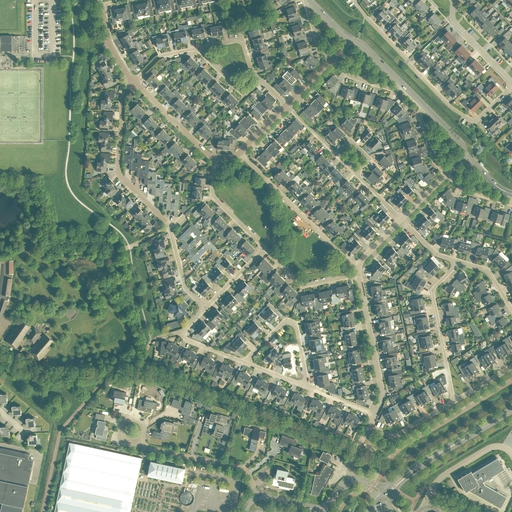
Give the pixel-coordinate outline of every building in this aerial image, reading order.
[(147,3),(141,4),(143,16),(150,14),(150,16),(153,16),(150,0),(149,0),(147,0),(147,1),(147,3)] [(165,11),(162,0),(156,0),(157,0),(156,0),(152,0),(156,15),(160,14),(159,12),(165,11)] [(162,0),(165,11),(171,10),(172,12),(175,11),(172,0),(162,0)] [(187,7),(185,0),(175,0),(178,11),(181,10),(181,8),(187,7)] [(413,7),(417,11),(424,4),(420,0),(419,0),(417,3),(415,1),(411,5),(413,7)] [(286,9),(288,14),(296,12),(295,7),(296,6),(295,3),(288,5),(289,6),(284,7),(285,10),(286,9)] [(470,14),(474,18),(480,11),(478,10),(481,7),(477,3),(472,7),(475,9),(470,14)] [(125,7),(119,8),(122,20),(128,19),(128,21),(128,24),(132,23),(129,5),(128,5),(128,4),(126,5),(125,5),(125,6),(125,7)] [(143,16),(141,4),(135,5),(135,4),(134,4),(132,4),(131,4),(131,5),(134,20),(138,19),(137,17),(143,16)] [(424,4),(417,11),(421,15),(420,15),(423,17),(427,13),(425,11),(428,8),(424,4)] [(376,16),(380,20),(386,13),(383,10),(385,8),(383,6),(378,10),(380,12),(376,16)] [(122,20),(119,8),(113,10),(113,9),(113,8),(110,9),(113,24),(116,23),(116,21),(122,20)] [(474,21),(476,23),(486,13),(484,12),(482,14),(480,11),(474,18),(476,20),(474,21)] [(293,21),(294,22),(301,20),(300,16),(298,17),(296,12),(288,14),(289,19),(288,20),(289,22),(293,21)] [(386,13),(380,20),(384,25),(388,20),(390,22),(395,18),(392,15),(390,17),(386,13)] [(426,20),(430,24),(438,17),(434,13),(430,16),(428,14),(424,18),(426,21),(426,20)] [(479,23),(481,25),(487,19),(485,17),(487,15),(486,13),(476,23),(478,24),(479,23)] [(438,17),(430,24),(434,28),(434,29),(436,31),(440,27),(438,25),(441,21),(438,17)] [(389,30),(393,34),(400,27),(398,25),(399,24),(399,23),(396,19),(391,23),(393,26),(389,30)] [(481,28),(483,30),(493,21),(492,19),(489,21),(487,19),(481,25),(482,27),(481,28)] [(291,27),(293,32),(301,29),(300,24),(302,23),(301,20),(294,22),(294,23),(290,24),(290,27),(291,27)] [(226,30),(224,21),(219,22),(219,26),(216,26),(218,36),(224,35),(227,34),(226,30)] [(486,31),(489,33),(495,27),(493,25),(495,23),(493,21),(483,30),(485,32),(486,31)] [(201,28),(197,29),(199,38),(205,37),(204,31),(207,31),(206,25),(206,23),(200,24),(201,28)] [(209,24),(206,25),(207,31),(208,33),(211,33),(212,37),(218,36),(216,26),(212,27),(211,25),(209,25),(209,24)] [(250,37),(257,35),(259,34),(263,33),(260,24),(251,27),(252,30),(248,31),(250,37)] [(187,26),(188,28),(189,36),(192,35),(193,39),(199,38),(197,29),(194,29),(193,27),(192,27),(191,25),(187,26)] [(400,27),(393,34),(397,38),(401,34),(403,36),(408,32),(402,25),(400,27)] [(495,27),(489,33),(492,37),(497,32),(499,35),(504,30),(502,28),(499,31),(495,27)] [(178,29),(179,32),(181,42),(187,40),(186,36),(189,36),(188,28),(185,29),(185,28),(178,29)] [(295,39),(295,41),(306,37),(305,33),(303,34),(301,29),(293,32),(293,33),(291,33),(290,34),(291,37),(292,38),(293,37),(294,40),(295,39)] [(120,39),(123,44),(131,39),(130,36),(133,34),(130,30),(123,34),(124,36),(120,39)] [(170,32),(170,33),(171,38),(174,37),(175,43),(181,42),(179,32),(175,33),(175,31),(170,32)] [(442,39),(445,42),(452,36),(447,31),(443,35),(441,33),(434,40),(436,43),(439,40),(440,42),(442,39)] [(499,44),(503,48),(509,41),(505,38),(509,33),(507,31),(502,37),(504,39),(499,44)] [(167,36),(162,37),(163,47),(169,46),(169,41),(172,41),(171,38),(170,33),(167,34),(167,36)] [(252,39),(254,45),(263,42),(262,39),(265,38),(263,33),(259,34),(257,35),(258,38),(252,39)] [(402,44),(406,48),(413,41),(409,37),(411,35),(409,33),(404,37),(407,39),(402,44)] [(12,51),(12,50),(17,50),(17,37),(17,36),(12,36),(1,36),(0,36),(0,50),(1,50),(1,51),(12,51)] [(163,47),(162,37),(158,38),(156,36),(152,37),(154,44),(157,44),(157,48),(163,47)] [(452,36),(445,42),(448,45),(445,47),(449,51),(453,47),(451,44),(456,40),(452,36)] [(297,44),(298,49),(307,46),(305,41),(307,41),(306,37),(295,41),(295,42),(296,44),(297,44)] [(131,47),(132,49),(142,44),(140,41),(137,42),(136,41),(133,42),(131,39),(123,44),(126,50),(131,47)] [(413,41),(406,48),(410,52),(414,47),(417,50),(421,45),(419,43),(417,45),(413,41)] [(503,51),(505,53),(511,45),(511,42),(511,44),(509,41),(503,48),(505,50),(503,51)] [(261,50),(262,52),(268,51),(267,45),(264,46),(263,42),(254,45),(256,51),(261,50)] [(129,54),(132,60),(141,55),(138,50),(140,49),(144,47),(142,44),(132,49),(133,52),(129,54)] [(456,53),(459,56),(465,50),(461,45),(456,50),(454,48),(450,52),(454,56),(456,53)] [(304,55),(305,57),(310,54),(309,51),(308,51),(307,46),(298,49),(300,54),(299,54),(300,57),(304,55)] [(465,50),(459,56),(462,59),(459,61),(463,65),(467,61),(465,59),(470,54),(465,50)] [(256,57),(258,63),(267,61),(266,57),(269,56),(268,51),(262,52),(260,53),(260,56),(256,57)] [(416,61),(420,65),(429,57),(430,56),(427,54),(427,55),(423,51),(418,55),(420,57),(416,61)] [(305,57),(306,59),(303,61),(312,69),(319,62),(319,61),(319,59),(318,58),(317,58),(315,58),(315,59),(310,54),(305,57)] [(141,55),(132,60),(135,65),(140,62),(141,65),(148,61),(147,58),(144,60),(141,55)] [(185,71),(188,68),(194,61),(190,57),(187,60),(185,58),(178,65),(185,71)] [(429,57),(420,65),(425,70),(428,66),(430,68),(435,64),(431,59),(429,57)] [(95,63),(100,71),(108,67),(108,66),(105,61),(106,61),(104,58),(95,63)] [(464,66),(470,73),(479,64),(475,59),(470,64),(468,62),(464,66)] [(192,76),(193,75),(197,71),(195,69),(199,65),(194,61),(188,68),(192,72),(190,73),(192,76)] [(267,61),(258,63),(260,69),(264,68),(265,71),(272,69),(271,63),(268,64),(267,61)] [(479,64),(470,73),(476,79),(481,75),(479,73),(483,68),(479,64)] [(100,71),(104,79),(110,76),(112,74),(110,70),(109,71),(109,70),(112,68),(110,65),(108,66),(108,67),(100,71)] [(430,75),(434,79),(441,72),(439,70),(440,69),(436,65),(432,69),(434,71),(430,75)] [(146,80),(150,85),(157,78),(154,75),(157,72),(153,69),(147,74),(149,76),(146,80)] [(198,77),(201,80),(208,73),(203,69),(200,72),(198,70),(197,71),(193,75),(197,79),(198,77)] [(288,70),(285,73),(294,82),(298,78),(300,80),(302,78),(293,69),(290,72),(288,70)] [(441,72),(434,79),(438,83),(442,80),(444,82),(448,77),(444,73),(443,74),(441,72)] [(202,84),(206,88),(211,83),(209,81),(212,77),(208,73),(201,80),(204,83),(202,84)] [(284,79),(281,82),(290,91),(292,88),(290,86),(294,82),(285,73),(282,76),(284,79)] [(335,94),(337,90),(340,84),(335,79),(336,79),(336,78),(336,76),(335,75),(334,75),(332,75),(325,83),(330,88),(329,89),(333,93),(335,94)] [(104,79),(101,80),(106,88),(117,82),(115,79),(113,81),(110,76),(104,79)] [(490,83),(487,86),(494,92),(498,88),(494,83),(496,81),(491,77),(488,80),(490,83)] [(158,85),(160,87),(166,81),(162,78),(160,80),(157,78),(150,85),(154,89),(158,85)] [(443,89),(447,93),(454,86),(452,84),(453,82),(449,78),(445,83),(447,85),(443,89)] [(158,93),(163,97),(170,90),(168,88),(170,85),(169,84),(170,82),(168,80),(166,81),(160,87),(162,89),(158,93)] [(210,89),(214,93),(221,86),(216,82),(213,85),(211,83),(206,88),(205,89),(208,91),(210,89)] [(290,91),(281,82),(278,85),(276,83),(273,86),(281,95),(285,91),(288,93),(290,91)] [(340,95),(345,97),(348,88),(343,87),(344,85),(340,84),(337,90),(338,90),(336,95),(340,96),(340,95)] [(494,92),(487,86),(485,88),(480,84),(477,88),(483,94),(485,92),(489,96),(494,92)] [(218,101),(219,100),(223,96),(221,94),(225,90),(221,86),(214,93),(217,95),(215,97),(218,101)] [(454,86),(447,93),(451,97),(455,93),(457,95),(462,91),(458,87),(457,88),(454,86)] [(350,99),(354,101),(357,89),(354,88),(353,90),(348,88),(345,97),(350,98),(350,99)] [(358,101),(363,102),(365,94),(360,92),(361,90),(357,89),(354,101),(357,102),(358,101)] [(171,98),(173,100),(179,94),(175,90),(172,93),(170,90),(163,97),(167,102),(171,98)] [(105,91),(104,100),(111,101),(114,101),(114,95),(115,95),(116,92),(105,91)] [(266,97),(263,100),(272,109),(274,106),(272,104),(276,100),(268,92),(264,95),(266,97)] [(472,101),(478,107),(482,103),(478,98),(480,96),(476,92),(472,96),(474,98),(472,101)] [(227,105),(234,98),(230,93),(227,96),(225,94),(223,96),(219,100),(222,102),(221,103),(225,107),(227,105)] [(317,97),(313,101),(321,110),(325,107),(323,105),(326,102),(317,93),(315,95),(317,97)] [(367,105),(371,106),(374,94),(371,93),(370,95),(365,94),(363,102),(368,104),(367,105)] [(171,106),(176,110),(183,103),(180,100),(183,98),(179,94),(173,100),(175,102),(171,106)] [(375,106),(380,107),(382,99),(377,97),(378,95),(374,94),(371,106),(375,107),(375,106)] [(234,98),(227,105),(231,108),(230,110),(232,113),(238,107),(236,105),(238,102),(234,98)] [(385,110),(387,112),(393,101),(391,100),(392,99),(388,98),(387,100),(382,99),(380,107),(385,109),(385,110)] [(478,107),(472,101),(470,98),(467,101),(465,99),(461,103),(467,109),(469,107),(473,112),(478,107)] [(508,107),(510,109),(511,107),(511,98),(509,102),(507,99),(502,104),(506,109),(508,107)] [(98,100),(98,104),(101,104),(101,109),(112,110),(115,110),(115,106),(110,106),(111,101),(104,100),(101,100),(98,100)] [(258,101),(255,104),(264,113),(268,109),(270,111),(272,109),(263,100),(260,103),(258,101)] [(307,103),(305,105),(315,116),(318,113),(321,110),(313,101),(309,105),(307,103)] [(392,111),(395,114),(402,108),(398,104),(399,104),(396,101),(395,102),(393,101),(387,112),(389,113),(392,111)] [(184,110),(186,112),(191,107),(188,103),(185,106),(183,103),(176,110),(180,114),(184,110)] [(255,104),(255,103),(251,107),(252,108),(249,111),(260,121),(262,119),(260,117),(264,113),(255,104)] [(130,111),(134,115),(141,108),(137,104),(134,106),(132,104),(126,110),(129,112),(130,111)] [(315,116),(305,105),(302,108),(305,110),(300,114),(310,123),(313,120),(311,117),(314,114),(315,116)] [(184,118),(188,123),(195,116),(193,113),(195,110),(194,109),(192,107),(191,107),(186,112),(188,114),(184,118)] [(137,121),(139,123),(145,117),(143,115),(145,112),(141,108),(134,115),(138,120),(137,121)] [(397,120),(398,122),(409,116),(408,114),(409,114),(406,111),(405,112),(402,108),(395,114),(399,118),(397,120)] [(103,112),(103,121),(109,121),(112,122),(113,116),(114,116),(114,112),(103,112)] [(245,116),(241,119),(249,127),(253,123),(255,125),(258,123),(249,114),(246,117),(245,116)] [(495,115),(490,120),(497,126),(501,121),(503,124),(506,121),(500,116),(498,118),(495,115)] [(197,123),(199,125),(204,119),(202,117),(200,120),(195,116),(188,123),(193,127),(197,123)] [(401,125),(402,130),(411,127),(409,122),(411,121),(410,118),(409,118),(409,116),(398,122),(400,125),(401,125)] [(145,117),(139,123),(137,125),(144,131),(147,128),(154,121),(149,117),(147,119),(145,117)] [(346,129),(349,133),(352,131),(350,129),(354,126),(353,125),(354,124),(355,125),(357,119),(355,118),(353,120),(351,117),(348,120),(345,118),(342,121),(343,122),(341,124),(343,126),(342,127),(345,130),(346,129)] [(201,135),(208,128),(211,126),(204,119),(199,125),(201,127),(197,131),(201,135)] [(239,124),(236,127),(245,136),(247,133),(245,131),(249,127),(241,119),(238,123),(239,124)] [(289,121),(287,123),(296,132),(299,129),(301,131),(304,127),(295,119),(291,123),(289,121)] [(103,121),(100,120),(99,130),(112,131),(112,127),(109,127),(109,121),(103,121)] [(499,128),(497,126),(490,120),(486,124),(489,127),(487,130),(489,132),(487,134),(490,137),(496,131),(499,128)] [(150,133),(152,135),(158,129),(156,127),(158,125),(154,121),(147,128),(151,132),(150,133)] [(287,128),(283,132),(291,139),(294,136),(293,135),(296,132),(287,123),(285,126),(287,128)] [(329,130),(337,138),(338,139),(341,136),(343,137),(345,135),(336,125),(333,128),(332,127),(329,130)] [(370,132),(371,131),(368,127),(366,129),(363,126),(361,126),(359,132),(361,134),(359,136),(363,139),(361,141),(363,143),(368,139),(369,140),(371,137),(370,136),(372,134),(370,132)] [(245,136),(236,127),(233,130),(232,128),(228,131),(237,140),(241,136),(243,138),(245,136)] [(404,138),(404,139),(415,135),(414,131),(412,132),(411,127),(402,130),(400,131),(402,139),(404,138)] [(208,128),(201,135),(205,140),(209,136),(211,138),(217,132),(215,130),(212,132),(208,128)] [(155,136),(159,141),(167,134),(162,129),(160,131),(158,129),(152,135),(154,137),(155,136)] [(337,138),(329,130),(326,133),(327,134),(324,137),(333,145),(335,143),(334,141),(337,138)] [(98,142),(101,142),(108,142),(108,136),(112,136),(112,133),(99,132),(98,142)] [(291,139),(283,132),(279,136),(277,134),(274,136),(283,145),(287,142),(287,143),(291,139)] [(163,146),(165,148),(171,142),(169,140),(171,138),(167,134),(159,141),(164,145),(163,146)] [(406,142),(408,147),(416,144),(415,139),(417,139),(415,135),(404,139),(405,142),(406,142)] [(217,149),(223,150),(223,140),(220,140),(220,136),(215,136),(214,144),(217,144),(217,149)] [(223,140),(223,150),(229,150),(229,145),(232,145),(233,137),(227,137),(227,140),(223,140)] [(272,142),(268,146),(277,155),(280,151),(278,150),(282,147),(273,138),(270,140),(272,142)] [(371,147),(374,150),(382,142),(379,139),(378,140),(376,138),(374,140),(373,139),(371,142),(367,146),(369,148),(371,147)] [(306,152),(307,152),(314,146),(309,141),(308,142),(306,140),(300,147),(302,149),(301,151),(304,154),(305,154),(306,152)] [(101,142),(101,151),(112,151),(112,148),(110,148),(111,142),(108,142),(101,142)] [(171,154),(172,153),(179,146),(175,142),(173,144),(171,142),(165,148),(162,151),(165,154),(168,151),(171,154)] [(408,152),(409,156),(423,152),(422,148),(418,149),(416,144),(408,147),(409,152),(408,152)] [(125,155),(125,163),(129,163),(129,169),(133,170),(133,162),(133,158),(134,153),(134,146),(126,146),(126,151),(130,151),(130,155),(125,155)] [(176,159),(178,161),(183,155),(181,153),(184,151),(179,146),(172,153),(177,158),(176,159)] [(262,148),(260,150),(269,159),(272,156),(274,158),(277,155),(268,146),(264,150),(262,148)] [(312,160),(317,155),(318,154),(315,152),(318,150),(314,146),(307,152),(311,156),(309,158),(312,160)] [(269,159),(260,150),(258,153),(260,155),(256,159),(264,167),(268,164),(266,162),(269,159)] [(411,159),(413,164),(421,161),(420,156),(424,155),(423,152),(409,156),(410,159),(411,159)] [(101,153),(100,162),(106,163),(109,163),(110,157),(111,157),(112,154),(101,153)] [(133,170),(132,170),(137,171),(136,174),(136,177),(140,177),(141,170),(141,166),(141,161),(142,154),(134,153),(133,158),(137,158),(137,162),(133,162),(133,170)] [(384,167),(385,169),(388,166),(389,167),(392,164),(391,163),(393,161),(391,154),(389,155),(386,158),(384,156),(381,159),(379,158),(377,160),(381,164),(380,165),(383,168),(384,167)] [(181,162),(185,166),(192,159),(188,155),(185,157),(183,155),(178,161),(180,163),(181,162)] [(315,162),(319,166),(326,159),(321,155),(319,157),(317,155),(312,160),(314,163),(315,162)] [(192,159),(185,166),(189,170),(188,171),(191,173),(196,168),(194,166),(196,163),(192,159)] [(321,171),(324,174),(330,167),(328,165),(330,163),(326,159),(319,166),(323,170),(321,171)] [(144,184),(147,185),(148,185),(148,180),(148,176),(148,171),(149,161),(141,161),(141,166),(145,166),(145,170),(141,170),(140,177),(140,178),(144,178),(144,184)] [(426,169),(425,166),(423,166),(421,161),(413,164),(413,165),(410,166),(412,170),(413,169),(415,173),(420,172),(426,169)] [(100,162),(97,162),(96,171),(107,172),(108,169),(106,169),(106,163),(100,162)] [(274,176),(278,181),(286,173),(283,171),(285,167),(282,164),(275,172),(277,173),(274,176)] [(371,172),(372,173),(380,181),(383,178),(381,175),(383,173),(375,164),(373,167),(374,168),(371,172)] [(332,178),(338,172),(334,167),(332,170),(330,167),(324,174),(326,176),(330,180),(332,178)] [(426,169),(420,172),(420,173),(416,174),(417,176),(421,180),(418,183),(420,185),(421,186),(423,186),(424,186),(425,186),(426,185),(427,184),(428,184),(435,177),(435,176),(435,174),(434,174),(433,173),(431,174),(426,169)] [(151,195),(155,195),(155,188),(156,184),(156,179),(156,172),(148,171),(148,176),(152,176),(152,180),(148,180),(148,185),(147,185),(147,188),(151,189),(151,195)] [(288,184),(290,182),(297,175),(295,176),(293,174),(291,175),(288,172),(286,174),(286,173),(278,181),(283,186),(286,182),(288,184)] [(335,183),(337,186),(343,180),(340,178),(343,176),(338,172),(332,178),(336,182),(335,183)] [(372,173),(369,176),(367,174),(365,177),(373,185),(376,183),(377,184),(380,181),(372,173)] [(195,177),(195,183),(197,183),(197,184),(205,184),(205,178),(202,178),(202,175),(194,174),(194,177),(195,177)] [(100,182),(107,189),(111,184),(113,182),(109,178),(110,177),(108,175),(100,182)] [(287,188),(292,193),(299,185),(297,182),(300,178),(297,175),(290,182),(291,184),(287,188)] [(410,178),(406,180),(411,185),(412,186),(415,183),(410,178)] [(159,202),(162,203),(163,195),(163,191),(164,183),(164,180),(156,179),(156,184),(160,184),(160,188),(155,188),(155,195),(155,196),(159,196),(159,202)] [(411,185),(406,180),(406,179),(403,182),(405,183),(403,184),(405,187),(403,189),(411,197),(412,196),(412,195),(413,194),(413,193),(414,192),(409,187),(411,185)] [(338,187),(337,188),(342,193),(351,184),(347,180),(345,182),(343,180),(337,186),(338,187)] [(162,203),(166,204),(166,210),(170,210),(170,203),(171,199),(171,194),(172,187),(172,184),(164,183),(163,191),(167,191),(167,195),(163,195),(162,203)] [(192,186),(191,192),(201,193),(202,187),(197,186),(197,184),(197,183),(195,183),(190,183),(190,186),(192,186)] [(107,189),(104,191),(111,197),(119,190),(116,187),(115,188),(111,184),(107,189)] [(351,184),(342,193),(346,197),(348,196),(350,198),(351,198),(355,193),(353,191),(355,188),(351,184)] [(300,194),(301,196),(309,188),(306,185),(302,188),(299,185),(292,193),(297,197),(300,194)] [(305,205),(312,198),(314,196),(313,196),(313,195),(310,193),(312,190),(309,188),(301,196),(303,198),(300,201),(305,205)] [(398,194),(396,196),(404,204),(405,203),(405,202),(406,202),(406,201),(406,200),(407,199),(404,196),(407,194),(400,188),(396,191),(398,194)] [(450,208),(452,204),(455,198),(450,193),(451,192),(451,190),(450,189),(449,189),(447,189),(440,197),(438,199),(438,200),(440,202),(441,202),(443,200),(442,201),(448,207),(450,208)] [(119,206),(122,204),(121,203),(126,199),(122,195),(124,192),(122,190),(113,199),(119,206)] [(201,193),(191,192),(191,198),(189,198),(189,201),(197,202),(197,199),(201,199),(201,193)] [(354,199),(358,203),(365,196),(360,192),(358,194),(356,192),(355,193),(351,198),(353,200),(354,199)] [(170,210),(170,211),(174,211),(174,216),(178,217),(179,194),(171,194),(171,199),(175,199),(175,203),(170,203),(170,210)] [(365,196),(358,203),(362,207),(360,209),(362,212),(369,205),(367,203),(369,200),(365,196)] [(404,204),(396,196),(394,198),(393,198),(390,198),(387,201),(392,205),(394,203),(399,207),(400,206),(401,206),(402,206),(402,205),(403,205),(404,204)] [(121,203),(122,204),(128,210),(136,202),(133,200),(132,201),(128,197),(126,199),(121,203)] [(312,207),(314,209),(320,202),(318,200),(317,200),(316,202),(312,198),(305,205),(309,210),(312,207)] [(455,210),(460,211),(463,203),(458,201),(459,199),(455,198),(452,204),(453,204),(451,210),(455,211),(455,210)] [(313,213),(318,218),(325,211),(322,208),(324,207),(326,201),(324,199),(320,202),(314,209),(316,210),(313,213)] [(465,214),(469,215),(472,203),(469,202),(468,204),(463,203),(460,211),(465,213),(465,214)] [(473,215),(478,216),(480,208),(475,206),(476,204),(472,203),(469,215),(472,216),(473,215)] [(130,212),(136,218),(143,211),(139,207),(140,206),(137,204),(130,212)] [(200,213),(202,216),(210,208),(205,204),(202,208),(200,206),(192,213),(195,216),(200,213)] [(382,210),(378,214),(386,222),(387,221),(388,220),(388,219),(388,218),(389,218),(389,217),(385,212),(387,210),(381,204),(379,206),(382,210)] [(482,219),(486,220),(489,208),(486,207),(485,209),(480,208),(478,216),(483,218),(482,219)] [(215,213),(210,208),(202,216),(205,219),(202,224),(205,227),(207,224),(213,218),(212,216),(215,213)] [(490,220),(495,221),(497,213),(492,212),(493,209),(489,208),(486,220),(489,221),(490,220)] [(136,218),(142,224),(143,224),(147,220),(149,218),(146,215),(145,215),(144,214),(147,211),(145,209),(143,211),(136,218)] [(434,220),(436,222),(437,222),(440,220),(439,219),(440,218),(442,219),(444,217),(437,211),(435,213),(431,209),(430,210),(429,210),(428,210),(428,211),(427,211),(426,212),(434,220)] [(326,218),(328,220),(332,217),(334,214),(331,211),(328,213),(325,211),(318,218),(322,223),(326,218)] [(502,215),(497,213),(495,221),(500,223),(500,224),(503,225),(505,221),(507,221),(509,214),(503,213),(502,215)] [(386,222),(378,214),(376,216),(373,215),(370,218),(374,223),(376,221),(381,225),(382,224),(383,224),(384,224),(384,223),(385,223),(386,222)] [(214,230),(216,228),(224,220),(219,216),(216,219),(214,217),(213,218),(207,224),(210,227),(212,226),(214,230)] [(419,219),(427,227),(429,225),(432,227),(435,223),(430,218),(428,220),(424,216),(423,217),(422,217),(421,217),(421,218),(420,218),(419,219)] [(325,227),(329,232),(337,224),(333,221),(334,220),(334,219),(332,217),(328,220),(326,222),(328,224),(325,227)] [(366,226),(364,228),(372,236),(373,235),(373,234),(374,234),(374,233),(374,232),(375,231),(370,226),(373,224),(367,218),(364,221),(366,223),(365,224),(366,226)] [(427,227),(419,219),(418,220),(418,221),(417,221),(417,222),(417,223),(416,224),(420,228),(417,230),(423,236),(426,234),(425,233),(426,232),(425,229),(427,227)] [(143,224),(142,224),(140,226),(147,233),(153,226),(155,229),(159,225),(155,221),(151,224),(147,220),(143,224)] [(217,234),(220,237),(227,230),(225,228),(228,225),(224,220),(216,228),(219,231),(217,234)] [(192,224),(178,238),(183,244),(180,246),(180,247),(183,250),(184,248),(188,244),(184,240),(192,232),(196,236),(200,232),(197,228),(195,227),(194,225),(192,224)] [(337,224),(329,232),(334,236),(337,233),(339,235),(347,227),(344,224),(340,227),(337,224)] [(226,238),(229,241),(236,233),(232,228),(229,232),(227,230),(220,237),(223,240),(226,238)] [(372,236),(364,228),(361,231),(359,229),(355,233),(360,237),(362,235),(367,240),(367,239),(368,239),(369,238),(370,238),(371,237),(372,236)] [(188,244),(184,248),(189,253),(187,256),(187,257),(189,260),(190,259),(194,254),(205,244),(209,240),(200,232),(196,236),(188,244)] [(232,250),(234,249),(240,242),(238,241),(241,237),(236,233),(229,241),(232,243),(230,247),(232,250)] [(356,241),(358,239),(354,234),(347,241),(350,243),(358,251),(359,249),(360,248),(360,246),(361,245),(356,241)] [(401,237),(409,245),(413,241),(416,244),(418,242),(412,236),(410,238),(406,234),(405,235),(404,235),(403,236),(402,236),(401,237)] [(440,246),(445,248),(448,238),(443,236),(443,235),(440,235),(434,241),(437,243),(440,243),(440,246)] [(154,240),(156,249),(162,247),(165,247),(164,241),(165,240),(164,237),(154,240)] [(409,245),(401,237),(400,238),(400,239),(399,239),(399,240),(399,241),(398,242),(402,246),(399,249),(406,255),(410,252),(406,248),(409,245)] [(452,246),(455,247),(457,237),(457,239),(454,238),(453,239),(448,238),(445,248),(451,249),(452,246)] [(457,251),(463,252),(465,242),(460,241),(461,238),(457,237),(455,247),(458,248),(457,251)] [(194,254),(190,259),(195,264),(193,266),(193,267),(193,268),(195,270),(204,262),(200,257),(209,248),(213,252),(217,248),(210,242),(209,240),(205,244),(194,254)] [(240,249),(243,252),(250,245),(246,240),(243,243),(241,241),(240,242),(234,249),(236,251),(240,249)] [(469,251),(472,252),(475,242),(472,242),(471,241),(471,244),(465,242),(463,252),(468,254),(469,251)] [(475,255),(480,257),(483,247),(477,246),(478,243),(475,242),(472,252),(475,252),(475,255)] [(358,251),(350,243),(347,245),(344,243),(340,246),(346,251),(348,249),(352,254),(353,253),(354,253),(355,253),(356,252),(357,251),(358,251)] [(250,245),(243,252),(246,255),(244,259),(246,261),(253,255),(251,253),(255,249),(250,245)] [(156,249),(153,249),(156,258),(166,256),(165,253),(164,253),(162,247),(156,249)] [(483,247),(480,257),(486,258),(487,255),(490,256),(494,249),(488,248),(488,249),(483,247)] [(387,251),(395,259),(399,255),(402,258),(404,256),(398,250),(396,252),(392,248),(391,249),(390,249),(389,249),(389,250),(388,250),(387,251)] [(492,261),(496,265),(505,255),(501,252),(500,252),(499,253),(495,250),(491,256),(494,259),(492,261)] [(395,259),(387,251),(386,252),(386,253),(385,253),(385,254),(385,255),(385,256),(384,256),(388,260),(385,263),(392,269),(395,266),(393,262),(395,259)] [(505,255),(496,265),(500,269),(502,266),(505,269),(511,264),(507,261),(508,260),(508,259),(505,255)] [(427,262),(428,264),(436,272),(440,268),(437,265),(439,263),(432,256),(430,258),(431,259),(427,262)] [(158,270),(161,269),(168,267),(166,262),(169,261),(168,258),(156,261),(158,270)] [(215,262),(217,263),(222,268),(224,266),(228,270),(229,269),(230,269),(231,268),(232,268),(232,267),(233,267),(233,266),(225,259),(223,261),(219,258),(215,262)] [(258,267),(261,270),(268,263),(264,259),(259,262),(258,261),(251,267),(254,270),(258,267)] [(2,260),(0,260),(0,324),(8,301),(7,301),(9,295),(12,278),(11,278),(12,273),(13,273),(13,261),(6,261),(6,262),(2,261),(2,260)] [(374,265),(373,265),(381,273),(383,271),(386,273),(387,271),(388,272),(390,270),(384,264),(382,266),(378,262),(377,263),(376,263),(375,264),(374,265)] [(215,269),(213,271),(221,279),(221,278),(222,278),(222,277),(223,276),(223,275),(224,274),(220,270),(222,268),(217,263),(213,267),(215,269)] [(263,280),(270,274),(271,273),(269,271),(272,267),(268,263),(261,270),(264,273),(261,278),(263,280)] [(436,272),(428,264),(426,267),(423,265),(419,270),(427,275),(429,273),(432,276),(436,272)] [(381,273),(373,265),(373,266),(372,266),(372,267),(371,268),(371,269),(371,270),(370,270),(375,275),(373,277),(370,276),(369,279),(379,281),(379,280),(377,277),(381,273)] [(503,275),(506,280),(511,277),(511,267),(511,266),(505,271),(506,274),(503,275)] [(161,269),(164,278),(174,275),(173,272),(172,272),(170,267),(168,267),(161,269)] [(206,273),(204,276),(209,281),(211,279),(215,283),(216,282),(217,282),(218,281),(220,280),(221,279),(213,271),(208,276),(206,273)] [(414,275),(411,280),(423,286),(426,281),(422,279),(424,276),(417,271),(414,275)] [(456,280),(454,281),(463,290),(466,287),(464,283),(468,281),(463,272),(462,271),(461,271),(460,272),(459,273),(459,274),(459,275),(457,276),(458,278),(456,280)] [(270,281),(273,284),(280,276),(276,272),(271,276),(270,274),(263,280),(266,283),(270,281)] [(204,280),(200,284),(208,292),(209,291),(209,290),(210,289),(210,288),(211,287),(207,283),(209,281),(204,276),(203,275),(201,277),(204,280)] [(273,290),(276,293),(282,287),(281,285),(284,280),(280,276),(273,284),(276,287),(273,290)] [(164,280),(166,289),(173,288),(176,287),(174,281),(176,281),(175,278),(164,280)] [(423,286),(411,280),(410,283),(406,281),(404,285),(415,292),(416,289),(420,291),(423,286)] [(370,287),(372,292),(382,290),(380,285),(383,285),(382,283),(374,281),(373,284),(376,285),(376,286),(370,287)] [(463,290),(454,281),(453,282),(452,283),(452,284),(451,285),(449,284),(448,286),(447,286),(446,286),(445,287),(444,288),(444,289),(445,290),(454,296),(456,291),(460,293),(463,290)] [(472,293),(475,298),(486,291),(484,288),(485,288),(484,285),(485,285),(485,284),(485,282),(485,281),(483,281),(482,281),(473,286),(476,291),(472,293)] [(240,284),(239,285),(247,293),(251,289),(253,290),(255,288),(248,282),(246,284),(244,282),(243,282),(242,282),(242,283),(241,283),(240,283),(240,284)] [(208,292),(200,284),(198,287),(195,285),(191,288),(197,294),(199,291),(203,295),(204,295),(204,294),(205,294),(206,294),(207,293),(208,292)] [(238,292),(236,294),(241,300),(243,302),(245,299),(243,297),(247,293),(239,285),(238,285),(238,286),(237,287),(237,288),(236,289),(236,290),(238,292)] [(283,294),(285,297),(293,289),(289,285),(284,289),(282,287),(276,293),(279,296),(283,294)] [(348,285),(342,287),(344,297),(348,296),(350,301),(354,300),(352,289),(349,290),(348,285)] [(334,293),(334,295),(336,302),(340,302),(340,298),(344,297),(342,287),(335,288),(336,292),(334,293)] [(166,289),(164,290),(166,299),(176,296),(176,293),(174,293),(173,288),(166,289)] [(293,289),(285,297),(288,299),(285,304),(289,307),(296,301),(293,298),(297,293),(293,289)] [(331,290),(324,291),(326,302),(327,302),(330,301),(332,305),(336,304),(336,302),(334,295),(332,296),(331,290)] [(377,300),(386,298),(385,290),(382,290),(372,292),(373,298),(377,297),(377,300)] [(319,297),(316,297),(319,308),(323,307),(323,306),(327,305),(327,302),(326,302),(324,291),(318,293),(319,297)] [(486,291),(475,298),(478,302),(482,300),(485,305),(493,300),(494,298),(494,297),(493,296),(492,295),(491,295),(490,296),(489,293),(488,294),(486,291)] [(227,297),(226,298),(234,305),(238,301),(239,302),(241,300),(236,294),(233,297),(231,294),(230,295),(229,296),(228,296),(227,297)] [(313,294),(307,295),(309,305),(313,305),(315,310),(319,309),(319,308),(316,297),(314,298),(313,294)] [(305,306),(309,305),(307,295),(301,296),(301,301),(299,301),(299,303),(297,303),(296,307),(296,309),(299,309),(300,312),(305,311),(305,306)] [(411,306),(412,305),(423,303),(422,298),(418,298),(417,295),(409,297),(411,306)] [(234,305),(226,298),(225,298),(225,299),(224,300),(224,301),(224,302),(223,303),(227,307),(225,309),(230,314),(234,310),(234,311),(237,308),(234,305)] [(376,304),(374,305),(375,310),(385,308),(387,308),(388,308),(387,299),(375,301),(376,304)] [(185,319),(184,316),(185,316),(184,315),(183,313),(185,313),(185,311),(184,310),(189,305),(184,300),(179,305),(177,303),(176,306),(170,304),(168,311),(174,312),(173,316),(177,315),(178,321),(185,319)] [(276,310),(269,302),(266,304),(267,305),(263,309),(265,311),(273,319),(277,315),(274,312),(276,310)] [(445,311),(446,314),(458,312),(457,307),(453,308),(452,302),(442,304),(441,305),(441,306),(441,307),(442,308),(443,309),(444,309),(444,311),(445,311)] [(412,305),(413,311),(410,311),(410,314),(421,312),(420,309),(424,309),(423,303),(412,305)] [(486,316),(489,321),(500,314),(498,311),(499,311),(498,309),(498,308),(499,307),(499,306),(498,305),(497,304),(496,304),(487,309),(490,314),(486,316)] [(390,313),(388,313),(387,308),(385,308),(375,310),(376,316),(380,315),(381,318),(391,316),(390,313)] [(211,312),(219,320),(222,318),(226,320),(229,317),(221,309),(219,311),(216,309),(216,310),(215,310),(214,310),(213,311),(212,311),(211,312)] [(265,311),(263,309),(257,315),(264,322),(266,320),(269,323),(273,319),(265,311)] [(342,317),(343,321),(353,319),(352,313),(347,313),(347,311),(336,313),(337,317),(342,317)] [(210,320),(208,322),(214,328),(216,326),(215,324),(219,320),(211,312),(211,313),(210,313),(210,314),(209,315),(209,316),(209,317),(208,318),(210,320)] [(458,312),(446,314),(447,318),(445,318),(446,321),(445,321),(444,322),(444,323),(444,324),(445,325),(446,326),(456,324),(455,318),(459,317),(458,312)] [(428,322),(427,316),(422,317),(422,314),(413,316),(414,319),(415,324),(417,324),(428,322)] [(500,314),(489,321),(492,326),(496,323),(499,328),(507,323),(508,322),(508,320),(507,319),(506,319),(505,319),(504,319),(503,317),(502,317),(500,314)] [(378,323),(379,328),(391,326),(390,320),(392,320),(391,317),(379,319),(379,322),(378,323)] [(254,322),(251,326),(258,334),(262,330),(259,327),(261,325),(255,318),(252,320),(254,322)] [(304,324),(305,329),(320,326),(319,322),(318,318),(308,320),(309,323),(304,324)] [(353,319),(343,321),(344,326),(340,327),(341,331),(350,329),(350,326),(354,325),(353,319)] [(5,341),(16,348),(20,342),(19,342),(20,340),(21,341),(24,335),(26,333),(29,335),(26,338),(34,344),(37,338),(39,340),(28,353),(32,356),(34,355),(36,357),(35,358),(39,361),(49,349),(47,347),(53,341),(44,333),(41,337),(39,335),(42,332),(34,327),(32,330),(29,328),(30,326),(22,321),(18,326),(17,326),(15,328),(14,328),(11,333),(12,334),(10,336),(9,335),(5,341)] [(217,330),(214,328),(208,322),(206,324),(204,322),(203,323),(201,323),(200,324),(199,325),(207,333),(208,335),(209,334),(210,335),(214,331),(215,332),(217,330)] [(428,322),(417,324),(418,329),(416,330),(417,333),(425,331),(425,328),(429,327),(428,322)] [(207,333),(199,325),(198,326),(197,327),(197,328),(196,329),(196,330),(195,330),(198,333),(195,335),(193,334),(191,338),(202,342),(205,339),(203,337),(207,333)] [(258,334),(251,326),(247,330),(245,329),(243,331),(249,337),(251,335),(254,338),(258,334)] [(311,337),(312,336),(321,335),(320,332),(320,328),(320,326),(305,329),(306,335),(311,334),(311,337)] [(391,326),(379,328),(380,333),(384,333),(385,336),(395,333),(394,328),(391,329),(391,326)] [(451,338),(451,341),(464,339),(463,333),(458,334),(457,329),(447,331),(446,331),(446,333),(446,334),(447,335),(448,335),(449,335),(449,338),(451,338)] [(345,336),(345,340),(356,338),(355,332),(350,332),(350,330),(340,332),(341,336),(345,336)] [(235,338),(234,339),(244,349),(247,345),(244,342),(247,339),(239,332),(237,334),(236,334),(235,338)] [(417,338),(418,343),(431,341),(430,335),(426,336),(426,333),(414,335),(414,339),(417,338)] [(309,340),(310,346),(323,343),(322,338),(321,338),(321,335),(312,336),(313,339),(309,340)] [(395,335),(385,337),(385,340),(381,340),(382,346),(392,344),(395,343),(394,340),(396,340),(395,335)] [(234,339),(233,338),(233,339),(232,342),(231,343),(229,342),(224,347),(234,352),(237,350),(240,353),(244,349),(234,339)] [(342,350),(353,348),(353,345),(357,344),(356,338),(345,340),(346,344),(342,345),(343,349),(342,350)] [(503,344),(500,345),(506,354),(509,352),(509,353),(511,352),(510,349),(510,350),(508,346),(510,345),(506,338),(502,340),(503,344)] [(464,339),(451,341),(452,344),(451,345),(451,347),(450,348),(449,349),(449,351),(450,352),(452,352),(462,350),(460,345),(465,344),(464,339)] [(166,352),(169,353),(174,343),(172,343),(172,342),(171,342),(170,342),(169,342),(168,342),(167,344),(166,344),(166,341),(162,341),(160,353),(164,355),(166,352)] [(431,341),(418,343),(419,349),(419,352),(429,350),(428,347),(433,346),(431,341)] [(174,343),(169,353),(172,355),(170,360),(175,362),(179,354),(179,355),(176,353),(179,347),(178,347),(178,346),(177,346),(176,345),(176,344),(175,344),(174,343)] [(323,343),(310,346),(311,351),(315,350),(316,353),(326,351),(325,348),(324,348),(323,343)] [(392,344),(382,346),(383,351),(387,350),(388,353),(398,351),(397,346),(393,347),(392,344)] [(506,354),(500,345),(497,347),(495,345),(491,347),(495,354),(498,353),(500,356),(499,356),(501,359),(503,357),(502,356),(506,354)] [(491,356),(494,355),(490,347),(486,350),(482,352),(484,355),(489,364),(492,362),(493,363),(495,362),(494,359),(494,360),(491,356)] [(277,366),(281,354),(277,353),(278,352),(273,348),(270,351),(271,352),(264,359),(264,360),(264,361),(265,362),(266,362),(268,362),(270,363),(271,362),(272,362),(272,363),(273,363),(273,364),(274,364),(275,364),(275,365),(276,365),(277,365),(277,366)] [(359,356),(358,349),(354,350),(353,348),(342,350),(343,354),(348,354),(349,358),(359,356)] [(182,358),(187,361),(192,351),(191,350),(190,350),(189,350),(188,350),(187,350),(186,349),(184,354),(181,353),(177,361),(180,362),(182,358)] [(192,351),(187,361),(190,363),(189,365),(194,368),(197,361),(194,360),(197,355),(196,354),(195,354),(195,353),(194,353),(194,352),(193,352),(193,351),(192,351)] [(423,356),(424,362),(435,360),(434,354),(430,355),(429,352),(419,354),(419,357),(423,356)] [(482,352),(478,354),(474,356),(479,364),(481,362),(483,366),(484,368),(487,367),(486,366),(489,364),(484,355),(482,352)] [(313,365),(324,363),(327,362),(326,357),(328,356),(328,353),(316,355),(317,358),(312,359),(313,365)] [(386,364),(396,362),(398,361),(396,353),(388,355),(389,357),(385,358),(386,364)] [(281,354),(277,366),(278,366),(279,366),(280,366),(281,366),(282,366),(283,366),(284,366),(284,368),(287,367),(287,368),(288,369),(289,369),(291,369),(292,368),(292,367),(290,357),(285,358),(284,355),(281,354)] [(347,367),(357,365),(356,363),(361,362),(359,356),(349,358),(350,363),(348,363),(347,363),(347,364),(348,367),(347,367)] [(202,367),(205,368),(210,358),(209,357),(208,357),(207,357),(206,357),(205,357),(204,357),(202,361),(199,360),(196,367),(200,369),(202,367)] [(470,363),(468,365),(473,374),(476,372),(477,373),(479,371),(478,369),(477,369),(475,366),(478,364),(473,357),(469,360),(470,363)] [(210,358),(205,368),(208,370),(207,372),(212,375),(215,368),(212,367),(215,362),(214,361),(213,360),(212,359),(211,359),(211,358),(210,358)] [(46,361),(44,359),(43,360),(41,365),(48,368),(51,361),(47,359),(46,361)] [(435,360),(424,362),(425,365),(421,366),(422,371),(434,369),(433,366),(436,365),(435,360)] [(396,362),(386,364),(387,369),(391,368),(392,371),(401,369),(401,366),(397,367),(396,362)] [(319,372),(320,372),(330,370),(329,370),(328,367),(325,368),(324,363),(313,365),(315,370),(319,369),(319,372)] [(223,375),(228,365),(227,364),(225,364),(223,364),(222,364),(220,369),(217,367),(212,376),(215,378),(216,375),(221,378),(223,375)] [(228,365),(223,375),(228,378),(226,381),(229,383),(233,375),(230,374),(233,369),(232,368),(231,367),(230,367),(230,366),(229,366),(229,365),(228,365)] [(352,372),(352,375),(363,373),(361,367),(357,368),(357,365),(347,367),(348,372),(352,372)] [(473,374),(468,365),(464,367),(464,366),(461,365),(458,367),(462,374),(465,372),(467,376),(466,376),(468,378),(470,377),(470,376),(473,374)] [(317,376),(318,381),(329,379),(328,374),(330,373),(330,370),(320,372),(321,375),(317,376)] [(388,376),(389,382),(399,380),(399,376),(401,376),(400,374),(402,373),(402,370),(392,372),(392,375),(388,376)] [(238,382),(241,383),(246,373),(245,373),(244,372),(242,372),(241,372),(240,372),(237,376),(235,375),(231,382),(236,384),(238,382)] [(246,373),(241,383),(246,386),(245,388),(247,390),(251,383),(248,382),(250,377),(249,376),(249,375),(248,374),(247,374),(246,373)] [(363,373),(352,375),(353,380),(352,381),(353,384),(360,383),(360,381),(364,380),(363,373)] [(438,383),(435,384),(441,393),(444,391),(444,392),(447,391),(445,388),(445,389),(443,385),(446,383),(445,375),(437,379),(438,383)] [(254,387),(259,390),(264,380),(263,380),(262,379),(261,379),(260,379),(259,379),(258,379),(255,384),(253,382),(248,391),(251,392),(254,387)] [(329,379),(318,381),(319,387),(323,386),(324,389),(334,387),(333,382),(329,383),(329,379)] [(264,380),(259,390),(257,393),(261,394),(260,395),(265,398),(269,390),(266,389),(269,384),(268,383),(267,383),(267,382),(266,382),(266,381),(265,381),(264,380)] [(399,380),(389,382),(390,387),(396,386),(396,387),(394,388),(395,391),(403,387),(402,382),(400,383),(399,380)] [(441,393),(435,384),(434,382),(429,385),(428,384),(426,386),(430,393),(433,391),(435,395),(434,395),(436,398),(438,396),(437,395),(441,393)] [(356,389),(357,394),(367,392),(366,385),(362,386),(361,384),(352,386),(352,389),(356,389)] [(272,395),(277,397),(282,387),(281,387),(280,386),(279,386),(278,386),(277,386),(276,386),(273,391),(271,389),(266,398),(269,399),(272,395)] [(423,392),(420,393),(425,402),(428,400),(429,402),(431,400),(430,398),(428,395),(430,393),(426,386),(422,388),(423,392)] [(282,387),(277,397),(280,399),(278,403),(283,405),(287,397),(284,396),(287,391),(286,391),(285,390),(285,389),(284,388),(283,388),(282,387)] [(115,397),(114,401),(124,403),(126,392),(114,390),(113,396),(115,397)] [(367,392),(357,394),(358,399),(357,399),(356,401),(365,405),(366,402),(363,400),(363,399),(369,398),(367,392)] [(415,392),(410,395),(415,402),(417,401),(419,404),(420,407),(423,405),(422,404),(425,402),(420,393),(417,395),(415,392)] [(292,403),(295,404),(300,394),(299,394),(298,393),(297,393),(296,393),(295,393),(294,393),(292,398),(289,396),(285,404),(290,406),(292,403)] [(300,394),(295,404),(298,406),(297,410),(301,412),(305,404),(302,403),(305,398),(304,398),(303,397),(303,396),(302,396),(302,395),(301,395),(300,394)] [(407,401),(405,403),(410,412),(413,410),(414,411),(416,409),(415,407),(414,407),(412,404),(415,402),(410,395),(406,397),(407,401)] [(137,409),(151,412),(152,408),(156,409),(157,403),(145,400),(139,399),(137,409)] [(180,414),(184,415),(188,416),(190,410),(193,403),(185,400),(184,403),(173,399),(171,406),(182,410),(180,414)] [(310,409),(313,410),(318,400),(317,400),(316,399),(315,399),(314,399),(313,399),(310,404),(307,402),(304,409),(309,411),(310,409)] [(318,400),(313,410),(316,412),(314,418),(319,420),(323,411),(321,409),(323,404),(322,404),(322,403),(321,403),(321,402),(320,401),(319,401),(318,400)] [(399,402),(395,404),(399,411),(402,410),(404,413),(403,413),(405,416),(407,415),(407,413),(410,412),(405,403),(402,404),(399,402)] [(392,410),(389,412),(394,421),(397,419),(398,420),(401,418),(399,416),(397,413),(399,411),(395,404),(391,407),(392,410)] [(11,412),(16,416),(17,414),(21,414),(20,405),(12,406),(12,410),(11,412)] [(328,416),(331,417),(337,407),(336,407),(335,407),(334,407),(333,406),(332,406),(331,406),(328,411),(325,409),(321,418),(326,420),(328,416)] [(337,407),(331,417),(334,419),(333,423),(338,425),(341,418),(339,416),(341,411),(340,411),(340,410),(339,409),(338,408),(337,408),(337,407)] [(394,421),(389,412),(384,415),(382,414),(379,420),(381,422),(386,419),(388,422),(388,423),(389,425),(392,424),(391,423),(394,421)] [(97,434),(96,438),(105,441),(107,431),(105,431),(106,430),(105,429),(104,429),(106,422),(104,421),(105,415),(96,413),(95,420),(98,420),(95,434),(97,434)] [(226,424),(228,417),(217,414),(217,415),(211,413),(210,415),(207,415),(204,425),(209,427),(210,424),(216,426),(214,431),(213,432),(212,431),(211,436),(217,438),(218,435),(221,436),(222,433),(223,433),(224,430),(223,430),(224,426),(224,424),(226,424)] [(344,422),(349,425),(354,415),(354,414),(353,414),(352,414),(351,414),(350,414),(349,413),(346,418),(343,417),(339,424),(342,426),(344,422)] [(354,415),(349,425),(355,427),(353,430),(356,432),(359,425),(357,424),(359,419),(358,418),(358,417),(357,417),(357,416),(356,416),(355,415),(354,415)] [(25,424),(30,428),(31,426),(35,426),(35,417),(26,418),(26,422),(25,424)] [(162,431),(161,431),(161,433),(153,432),(152,436),(167,439),(168,433),(171,433),(172,429),(177,430),(178,424),(165,421),(161,423),(161,428),(162,428),(162,431)] [(0,426),(1,436),(10,435),(9,430),(10,429),(5,425),(4,426),(0,426)] [(249,449),(255,451),(258,438),(264,439),(266,432),(260,430),(260,429),(254,427),(253,429),(244,427),(243,435),(252,437),(249,449)] [(28,440),(28,444),(37,443),(36,434),(32,435),(31,433),(27,438),(28,440)] [(288,453),(298,457),(301,450),(302,450),(303,447),(300,446),(299,448),(293,446),(295,440),(283,435),(279,444),(288,447),(288,446),(291,447),(288,453)] [(129,511),(142,458),(76,444),(69,442),(54,511),(129,511)] [(0,502),(2,503),(0,511),(22,511),(34,460),(28,459),(29,454),(0,447),(0,502)] [(323,451),(319,459),(327,463),(331,455),(330,455),(330,454),(327,452),(326,453),(323,451)] [(468,490),(500,508),(506,497),(484,484),(483,481),(504,469),(501,464),(502,464),(502,463),(502,462),(501,462),(500,462),(497,458),(468,475),(466,473),(457,479),(465,492),(468,490)] [(185,468),(150,461),(148,473),(182,480),(185,468)] [(311,494),(318,496),(322,486),(324,487),(326,485),(327,485),(328,481),(334,469),(325,465),(320,475),(315,474),(311,494)] [(279,487),(289,490),(289,489),(293,489),(295,478),(287,476),(288,471),(277,468),(276,474),(274,474),(272,485),(279,486),(279,487)]
